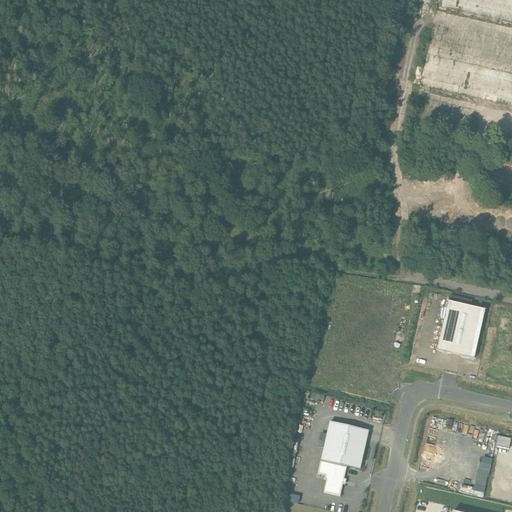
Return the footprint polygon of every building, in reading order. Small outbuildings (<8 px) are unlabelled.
[(511,0),(436,0),(435,5),(511,20),(511,0)] [(511,105),(511,71),(425,54),(419,86),(511,105)] [(485,311),(448,303),(437,352),(474,360),(485,311)] [(369,432),(330,423),(321,462),(346,468),(360,471),(369,432)] [(511,440),(497,437),(495,447),(508,450),(511,440)] [(340,497),(346,468),(321,462),(318,475),(328,477),(324,494),(340,497)] [(474,490),(486,492),(490,463),(477,462),(474,490)] [(297,504),(299,496),(281,493),(280,500),(297,504)]
